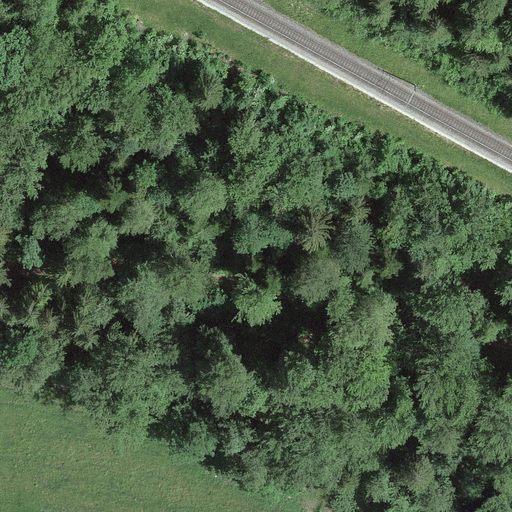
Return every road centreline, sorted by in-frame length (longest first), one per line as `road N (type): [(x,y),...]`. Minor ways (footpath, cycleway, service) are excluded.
road 1 (track): [(511,334),(0,291)]
road 2 (track): [(356,511),(282,460),(0,329)]
